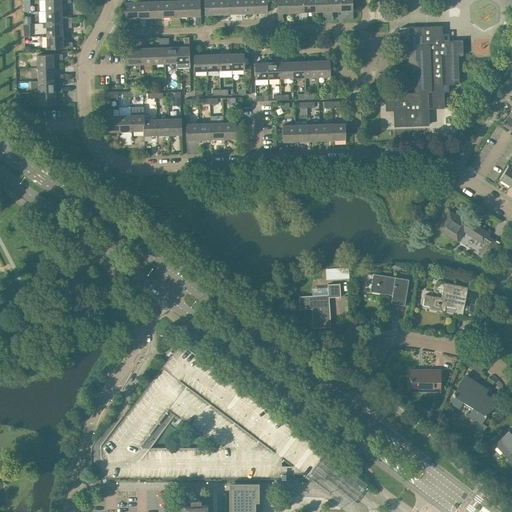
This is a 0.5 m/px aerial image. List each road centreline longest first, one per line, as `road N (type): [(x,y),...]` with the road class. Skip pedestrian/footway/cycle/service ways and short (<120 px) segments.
road 1 (secondary): [(494,511),(0,143)]
road 2 (secondary): [(0,172),(433,498)]
road 3 (residential): [(102,22),(83,60),(85,124),(110,156),(141,166),(357,159)]
road 4 (residential): [(338,50),(254,52),(254,41),(205,42),(199,30)]
road 5 (residential): [(511,386),(465,351),(385,339)]
road 6 (residential): [(199,30),(264,22),(337,27)]
